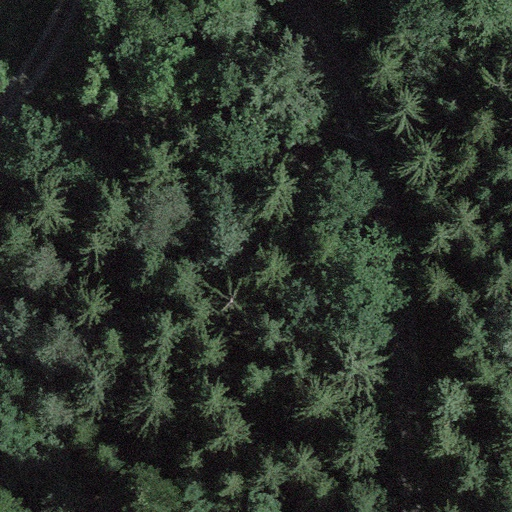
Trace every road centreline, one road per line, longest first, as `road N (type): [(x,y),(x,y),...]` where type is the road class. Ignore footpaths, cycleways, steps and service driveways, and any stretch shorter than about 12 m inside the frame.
road 1 (track): [(295,0),(368,137),(407,355),(411,511)]
road 2 (track): [(0,122),(156,70),(275,59),(330,65)]
